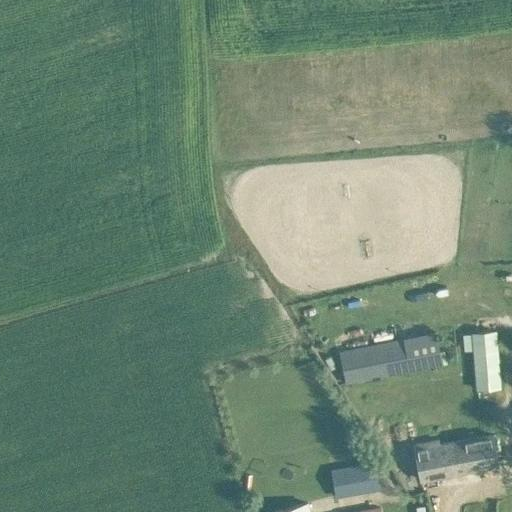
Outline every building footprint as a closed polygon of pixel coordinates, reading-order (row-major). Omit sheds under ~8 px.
[(476,388),(501,386),(496,329),(471,331),(476,388)] [(442,364),(434,330),(338,349),(345,383),(442,364)] [(375,422),(450,414),(445,372),(432,373),(434,384),(372,390),(375,422)] [(405,444),(423,438),(417,423),(400,429),(405,444)] [(421,479),(498,464),(492,433),(449,442),(449,441),(439,443),(438,439),(414,443),(421,479)] [(374,463),(332,471),(336,495),(378,488),(374,463)] [(426,511),(424,499),(352,511),(426,511)] [(308,511),(306,502),(271,511),(308,511)]
